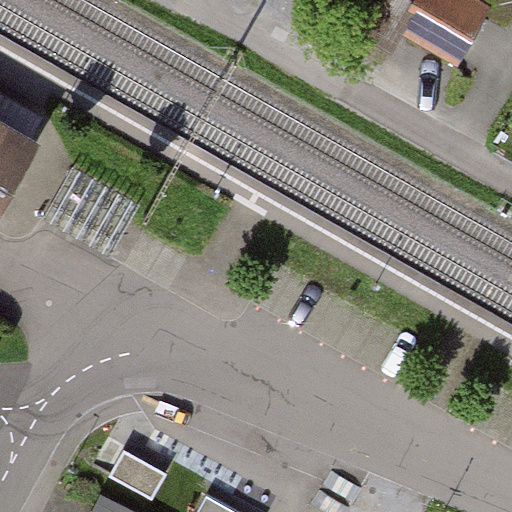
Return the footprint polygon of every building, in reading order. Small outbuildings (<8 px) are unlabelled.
[(498,0),(416,0),(408,16),(471,50),(498,0)] [(0,119),(0,201),(35,139),(0,119)] [(169,473),(125,450),(110,477),(154,500),(169,473)] [(238,511),(208,495),(198,511),(238,511)] [(130,511),(103,499),(96,511),(130,511)]
